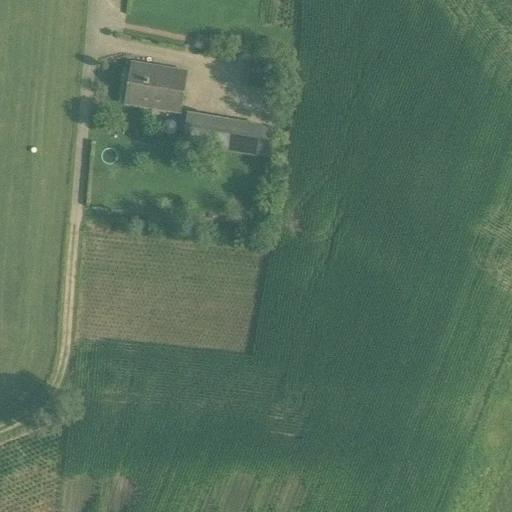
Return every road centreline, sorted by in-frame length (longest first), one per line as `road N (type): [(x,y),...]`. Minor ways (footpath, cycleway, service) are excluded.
road 1 (track): [(0,431),(53,387),(73,218)]
road 2 (unclassified): [(73,218),(92,0)]
